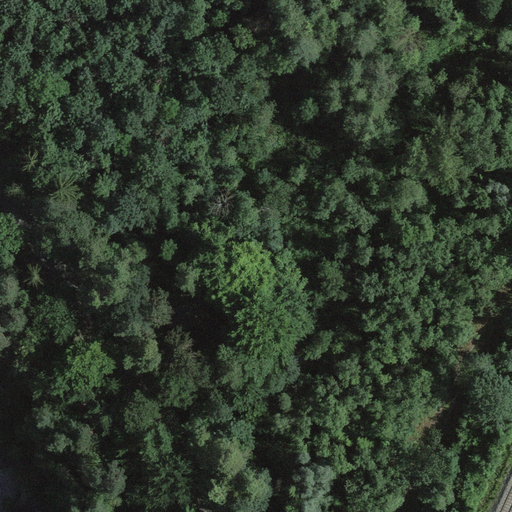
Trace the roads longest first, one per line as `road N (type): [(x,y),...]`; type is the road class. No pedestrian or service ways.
road 1 (unclassified): [(0,190),(172,423),(213,511)]
road 2 (track): [(511,289),(475,339),(404,511)]
